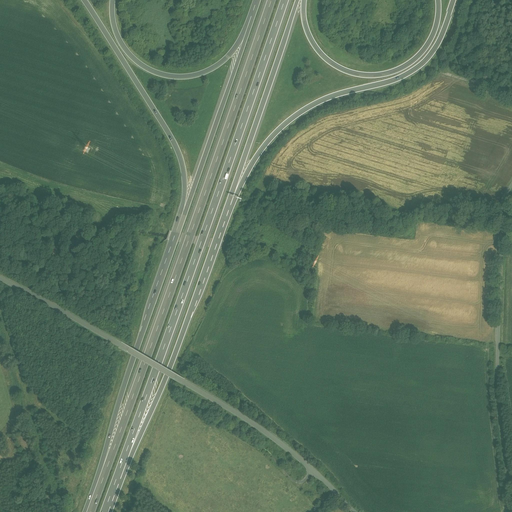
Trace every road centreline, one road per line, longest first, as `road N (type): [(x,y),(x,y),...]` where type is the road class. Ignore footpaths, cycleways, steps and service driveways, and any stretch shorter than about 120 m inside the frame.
road 1 (motorway): [(271,0),(107,466)]
road 2 (motorway): [(123,459),(284,0)]
road 3 (unclassified): [(357,511),(258,425),(0,279)]
road 4 (unclassified): [(511,511),(497,332),(501,208),(511,187)]
road 5 (motorway): [(228,204),(283,124),(313,104),(402,77),(424,62),(454,0)]
road 6 (motorway): [(123,459),(163,383),(228,204)]
road 7 (motorway): [(187,207),(119,400),(107,466)]
road 8 (motorway): [(84,0),(180,155),(187,207)]
road 9 (motorway): [(437,0),(433,34),(419,55),(395,71),(368,75),(334,65),(316,48),(302,0)]
road 10 (motorway): [(228,204),(297,0)]
road 11 (motorway): [(246,36),(203,73),(163,75),(121,43),(112,0)]
road 12 (motorway): [(246,36),(187,207)]
